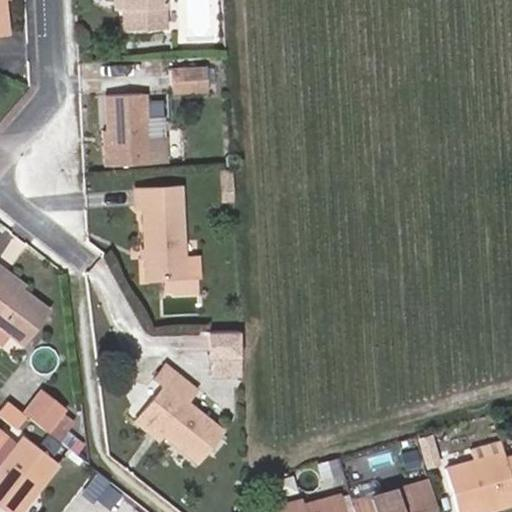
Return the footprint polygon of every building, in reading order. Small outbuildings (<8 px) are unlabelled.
[(123,0),(124,7),(125,28),(167,27),(165,0),(123,0)] [(210,91),(211,64),(173,63),(172,91),(210,91)] [(147,123),(145,91),(108,91),(109,126),(110,161),(168,159),(166,122),(147,123)] [(232,167),(222,167),(224,195),(233,195),(232,167)] [(146,206),(149,275),(186,273),(186,256),(183,185),(138,186),(139,206),(146,206)] [(186,256),(186,273),(200,273),(199,256),(186,256)] [(0,274),(24,292),(28,287),(0,265),(0,274)] [(0,328),(23,346),(49,311),(24,292),(0,274),(0,328)] [(240,328),(212,329),(214,372),(242,370),(240,328)] [(140,418),(163,435),(198,461),(221,431),(187,404),(197,390),(166,367),(155,380),(164,387),(140,418)] [(41,389),(23,412),(73,451),(81,441),(66,428),(72,421),(61,412),(64,408),(41,389)] [(159,441),(163,435),(140,418),(136,423),(159,441)] [(471,449),(475,462),(503,455),(500,441),(471,449)] [(0,472),(0,509),(3,511),(22,511),(57,467),(24,442),(0,472)] [(511,487),(504,458),(503,455),(447,470),(459,511),(465,511),(480,508),(511,500),(511,487)] [(338,456),(317,462),(322,477),(342,471),(338,456)] [(416,511),(408,485),(350,501),(352,511),(416,511)] [(341,511),(337,496),(279,511),(341,511)] [(511,500),(480,508),(480,511),(492,511),(511,507),(511,500)]
